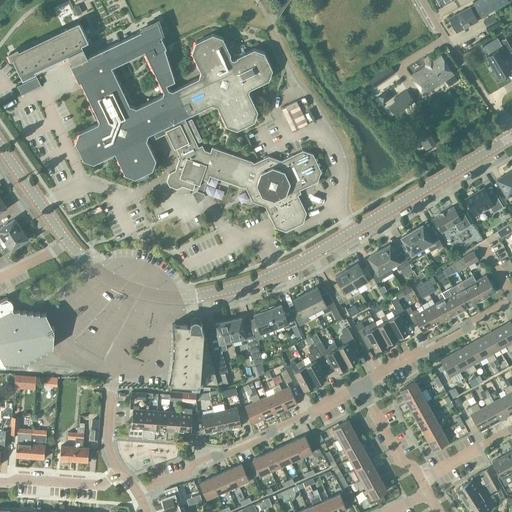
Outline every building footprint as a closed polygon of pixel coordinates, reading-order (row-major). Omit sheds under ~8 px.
[(435,0),(440,8),(455,0),(435,0)] [(477,0),(473,3),(481,17),(509,1),(507,0),(477,0)] [(74,8),(78,15),(82,13),(78,6),(74,8)] [(463,29),(478,22),(471,7),(449,19),(457,33),(458,32),(459,33),(464,31),(463,29)] [(494,16),(484,21),(487,27),(497,21),(494,16)] [(177,89),(176,89),(173,91),(169,90),(167,85),(175,81),(165,49),(167,48),(161,36),(162,36),(157,23),(141,31),(88,57),(83,47),(68,54),(73,64),(71,65),(75,74),(79,83),(81,82),(92,104),(90,105),(89,105),(96,119),(98,118),(99,120),(98,123),(89,128),(88,128),(79,133),(76,143),(79,151),(80,152),(80,151),(84,160),(94,164),(103,159),(104,159),(111,155),(110,154),(114,153),(116,153),(118,157),(117,158),(121,165),(121,166),(125,175),(135,178),(144,174),(153,170),(156,160),(151,149),(147,140),(149,135),(153,133),(154,134),(155,137),(158,138),(167,133),(174,147),(176,148),(180,156),(178,157),(179,160),(175,171),(170,173),(170,174),(169,173),(169,174),(170,174),(168,180),(167,180),(167,181),(170,186),(170,187),(171,186),(176,188),(176,189),(177,189),(182,186),(184,187),(184,186),(191,189),(193,190),(193,189),(195,183),(196,183),(201,180),(201,181),(202,178),(208,180),(207,183),(208,183),(210,176),(222,180),(224,179),(238,184),(239,186),(244,188),(246,187),(253,202),(265,206),(276,228),(286,231),(303,223),(307,213),(302,204),(303,204),(302,204),(298,195),(297,195),(299,190),(300,190),(308,186),(308,187),(308,186),(318,182),(321,172),(317,163),(318,163),(317,163),(313,154),(303,151),(293,155),(293,156),(281,161),(269,157),(254,164),(253,162),(233,155),(219,150),(217,155),(205,150),(203,146),(197,148),(195,144),(196,142),(200,140),(191,122),(187,123),(185,123),(183,118),(204,108),(204,109),(205,108),(212,104),(218,106),(222,115),(222,116),(227,126),(237,130),(246,126),(246,125),(254,121),(258,111),(254,102),(253,102),(249,92),(250,89),(260,84),(260,85),(260,84),(269,80),(273,70),(269,61),(268,61),(265,53),(254,49),(245,53),(245,54),(237,57),(238,58),(234,60),(232,59),(230,55),(231,55),(228,47),(227,47),(223,38),(213,34),(204,38),(196,42),(192,53),(196,62),(197,62),(201,72),(199,78),(191,82),(177,89)] [(73,24),(33,44),(24,48),(25,50),(20,53),(19,50),(10,54),(13,60),(13,59),(20,74),(89,41),(81,24),(75,27),(73,24)] [(511,33),(510,35),(502,40),(510,53),(511,51),(511,33)] [(498,37),(491,41),(496,50),(488,55),(486,56),(499,78),(505,74),(506,75),(507,74),(506,74),(511,71),(499,51),(505,48),(498,37)] [(457,81),(440,56),(412,77),(423,96),(445,81),(449,87),(457,81)] [(396,73),(391,66),(369,79),(374,87),(396,73)] [(41,86),(37,77),(18,86),(22,95),(41,86)] [(395,117),(415,103),(407,90),(386,104),(395,117)] [(292,131),(308,125),(299,106),(297,101),(282,110),(292,131)] [(420,108),(405,118),(411,127),(426,117),(420,108)] [(435,144),(426,131),(417,136),(426,150),(435,144)] [(511,199),(511,172),(504,177),(507,183),(501,187),(509,201),(511,199)] [(199,197),(204,194),(201,188),(195,191),(199,197)] [(431,192),(433,197),(441,194),(439,188),(431,192)] [(496,195),(490,198),(484,189),(477,193),(478,194),(474,196),(474,195),(466,200),(468,204),(467,204),(468,206),(469,205),(475,216),(490,207),(494,213),(504,207),(496,195)] [(461,231),(471,225),(464,213),(459,216),(453,207),(446,211),(445,211),(446,211),(441,214),(440,214),(441,214),(434,219),(442,233),(455,225),(458,230),(461,231)] [(0,241),(1,243),(4,241),(21,229),(14,219),(0,229),(0,241)] [(511,231),(511,228),(509,224),(497,232),(502,238),(511,231)] [(412,231),(422,249),(428,245),(432,251),(442,245),(435,232),(429,236),(423,225),(412,231)] [(21,229),(4,241),(8,246),(2,250),(5,254),(28,239),(27,237),(28,236),(25,232),(24,232),(21,229)] [(422,249),(412,231),(402,238),(409,250),(403,254),(403,252),(402,252),(410,264),(409,263),(425,254),(422,249)] [(390,245),(379,251),(390,268),(395,264),(399,270),(410,264),(402,252),(396,256),(390,245)] [(390,268),(379,251),(368,257),(374,268),(369,271),(376,283),(386,277),(385,276),(392,273),(393,273),(390,268)] [(463,257),(463,258),(468,266),(478,260),(473,252),(463,257)] [(358,263),(347,270),(357,287),(364,283),(368,289),(377,283),(376,283),(369,271),(369,272),(364,274),(358,263)] [(451,274),(447,268),(443,270),(446,277),(451,274)] [(357,287),(347,270),(336,277),(342,287),(336,290),(343,302),(353,296),(349,291),(356,286),(356,287),(357,287)] [(442,271),(436,274),(440,281),(446,278),(442,271)] [(476,281),(473,275),(462,281),(463,281),(475,304),(485,298),(476,281)] [(487,275),(476,281),(485,298),(496,292),(487,275)] [(423,282),(426,288),(432,284),(435,282),(432,277),(423,282)] [(415,284),(419,291),(426,288),(423,282),(422,283),(421,280),(415,284)] [(475,304),(463,281),(452,287),(465,310),(475,304)] [(465,310),(452,287),(442,293),(445,298),(454,315),(465,310)] [(336,308),(329,294),(323,298),(317,288),(305,293),(315,312),(322,308),(325,313),(336,308)] [(315,312),(305,293),(293,299),(299,310),(293,313),(300,326),(310,321),(307,316),(315,312)] [(42,354),(42,353),(41,353),(41,352),(48,351),(48,350),(47,350),(47,349),(54,348),(53,347),(52,347),(50,343),(51,335),(49,325),(45,318),(46,314),(47,314),(46,313),(40,314),(40,313),(40,312),(33,313),(33,312),(33,311),(27,313),(26,312),(27,311),(20,312),(20,311),(20,310),(14,311),(13,309),(13,308),(9,310),(4,300),(8,298),(7,297),(0,300),(0,366),(6,367),(6,366),(5,366),(6,364),(24,365),(24,364),(24,362),(30,361),(30,360),(29,359),(36,357),(35,357),(35,356),(42,354)] [(445,298),(435,304),(444,321),(454,315),(445,298)] [(428,303),(430,306),(424,310),(434,327),(444,321),(435,304),(432,299),(429,300),(428,303)] [(275,328),(274,328),(276,333),(277,333),(276,332),(284,329),(284,330),(285,330),(284,329),(297,325),(290,309),(284,311),(281,305),(275,307),(274,305),(267,308),(275,328)] [(403,321),(408,318),(405,312),(401,306),(392,311),(395,317),(389,320),(388,321),(398,338),(409,332),(403,321)] [(275,328),(267,308),(260,310),(261,312),(254,314),(257,321),(250,323),(256,341),(264,338),(262,333),(274,328),(275,328)] [(434,327),(424,310),(419,313),(418,311),(414,310),(413,311),(411,308),(405,312),(408,318),(410,322),(416,319),(423,333),(434,327)] [(381,317),(385,323),(377,327),(387,344),(398,338),(388,321),(389,320),(386,315),(381,317)] [(218,385),(201,322),(201,321),(200,320),(199,319),(198,319),(197,318),(196,318),(195,318),(193,319),(192,320),(192,321),(191,322),(191,325),(172,324),(173,327),(173,332),(173,338),(173,342),(173,347),(173,352),(173,355),(172,360),(172,364),(171,368),(170,373),(169,377),(168,381),(218,385)] [(242,318),(229,321),(233,340),(241,339),(242,345),(248,343),(246,337),(242,318)] [(233,340),(229,321),(215,324),(222,351),(227,350),(225,342),(233,340)] [(368,325),(364,327),(361,322),(355,325),(369,349),(368,347),(373,345),(376,350),(387,344),(377,327),(371,330),(368,325)] [(511,324),(511,322),(500,327),(511,348),(511,324)] [(511,348),(500,327),(490,333),(500,350),(506,346),(511,356),(511,348)] [(344,345),(338,348),(348,366),(358,360),(350,345),(356,342),(348,328),(342,331),(344,335),(340,337),(344,345)] [(500,350),(490,333),(480,338),(496,367),(499,365),(493,353),(500,350)] [(480,338),(470,344),(480,361),(486,357),(493,369),(496,367),(480,338)] [(322,342),(315,346),(323,360),(329,357),(337,372),(348,366),(338,348),(338,349),(336,345),(333,344),(330,346),(329,348),(326,350),(322,342)] [(255,366),(262,364),(256,343),(249,345),(255,366)] [(470,344),(460,349),(473,372),(477,370),(473,364),(480,361),(470,344)] [(315,346),(312,348),(309,349),(311,354),(308,356),(308,357),(302,360),(306,366),(315,384),(326,378),(320,366),(325,363),(323,360),(315,346)] [(473,372),(460,349),(451,355),(460,372),(467,368),(470,374),(473,372)] [(221,374),(228,372),(222,353),(215,355),(221,374)] [(460,372),(451,355),(440,361),(453,383),(457,381),(453,375),(460,372)] [(315,384),(306,366),(299,370),(295,362),(285,367),(293,381),(298,378),(304,390),(315,384)] [(36,376),(15,375),(14,387),(35,389),(36,376)] [(275,384),(281,382),(278,376),(272,378),(273,380),(275,384)] [(275,393),(267,397),(275,414),(286,410),(276,386),(275,384),(273,380),(270,382),(275,393)] [(406,400),(421,391),(415,381),(400,390),(406,400)] [(276,386),(286,410),(297,405),(290,387),(282,390),(279,384),(276,386)] [(507,394),(501,398),(510,415),(511,413),(511,394),(507,387),(504,388),(507,394)] [(237,394),(236,389),(236,388),(222,391),(223,397),(237,394)] [(267,397),(260,400),(255,388),(251,390),(254,395),(264,419),(275,414),(267,397)] [(491,396),(488,390),(484,392),(500,420),(510,415),(501,398),(494,402),(491,396)] [(170,395),(170,399),(170,400),(181,401),(182,392),(170,391),(170,395)] [(421,391),(406,400),(411,410),(427,401),(421,391)] [(481,393),(484,399),(487,405),(481,409),(490,426),(500,420),(484,392),(484,391),(481,393)] [(196,403),(196,393),(182,392),(182,402),(196,403)] [(197,395),(199,400),(204,399),(204,400),(211,399),(211,396),(210,392),(197,395)] [(253,424),(264,419),(254,395),(250,397),(253,403),(245,406),(253,424)] [(454,400),(457,406),(463,403),(460,397),(454,400)] [(432,411),(427,401),(411,410),(417,420),(432,411)] [(134,406),(133,409),(132,429),(144,430),(145,410),(139,410),(139,406),(134,406)] [(237,407),(226,410),(230,429),(241,427),(237,407)] [(490,426),(481,409),(474,413),(471,407),(467,409),(480,432),(490,426)] [(181,408),(181,413),(179,432),(191,433),(193,414),(192,413),(192,409),(181,408)] [(157,411),(145,410),(144,430),(156,430),(157,411)] [(226,410),(214,412),(218,432),(230,429),(226,410)] [(157,411),(156,430),(168,431),(169,412),(157,411)] [(438,421),(432,411),(417,420),(422,430),(438,421)] [(181,413),(169,412),(168,431),(179,432),(181,413)] [(218,432),(214,412),(202,415),(206,434),(218,432)] [(1,429),(0,441),(0,443),(10,445),(11,430),(11,419),(2,418),(2,429),(1,429)] [(338,440),(354,431),(348,421),(333,429),(338,440)] [(443,431),(438,421),(422,430),(428,440),(443,431)] [(76,433),(76,438),(84,439),(85,427),(78,427),(77,433),(76,433)] [(359,441),(354,431),(338,440),(344,450),(359,441)] [(443,431),(428,440),(433,450),(449,442),(443,431)] [(24,435),(18,434),(17,457),(31,458),(32,435),(24,435)] [(32,435),(31,458),(45,459),(46,445),(40,444),(40,436),(32,435)] [(302,457),(312,453),(305,437),(294,441),(302,457)] [(76,438),(75,447),(74,461),(88,462),(89,448),(83,447),(84,439),(76,438)] [(302,457),(294,441),(284,446),(291,462),(302,457)] [(365,451),(359,441),(344,450),(349,460),(365,451)] [(74,461),(75,447),(61,446),(60,460),(74,461)] [(291,462),(284,446),(274,450),(281,467),(291,462)] [(274,450),(263,455),(270,471),(281,467),(274,450)] [(365,451),(349,460),(355,470),(370,461),(365,451)] [(511,451),(502,457),(511,474),(511,473),(511,451)] [(270,471),(263,455),(252,460),(260,476),(270,471)] [(511,474),(502,457),(492,463),(501,480),(511,474)] [(370,461),(355,470),(360,480),(376,471),(370,461)] [(242,464),(231,469),(238,485),(249,480),(242,464)] [(491,483),(496,480),(489,468),(484,471),(491,483)] [(231,469),(221,474),(228,490),(238,485),(231,469)] [(381,481),(376,471),(360,480),(366,490),(381,481)] [(228,490),(221,474),(210,478),(217,494),(228,490)] [(217,494),(210,478),(200,483),(207,499),(217,494)] [(462,501),(478,490),(472,480),(455,491),(462,501)] [(496,480),(491,483),(495,490),(500,488),(496,480)] [(387,491),(381,481),(366,490),(371,500),(387,491)] [(165,511),(171,511),(180,509),(178,503),(182,502),(177,487),(164,491),(166,496),(161,498),(165,511)] [(485,500),(478,490),(462,501),(468,511),(485,500)] [(333,511),(328,499),(322,502),(319,495),(314,497),(320,511),(333,511)] [(328,499),(333,511),(343,511),(347,511),(340,495),(328,499)] [(313,506),(306,509),(307,511),(320,511),(314,497),(310,499),(313,506)] [(485,500),(468,511),(469,511),(489,511),(491,511),(485,500)]
